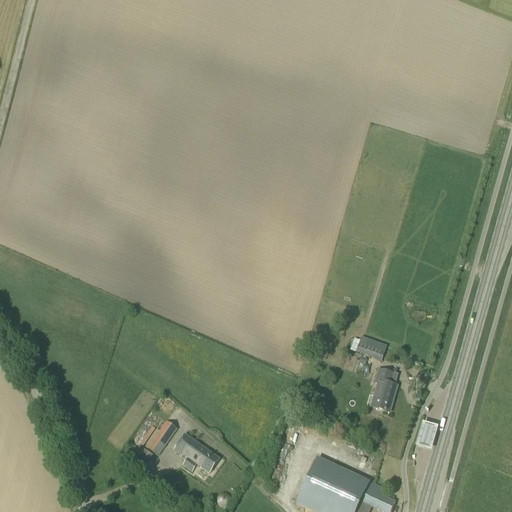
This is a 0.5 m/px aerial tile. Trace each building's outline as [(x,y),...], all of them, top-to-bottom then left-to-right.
[(355,353),(373,359),(376,351),(358,345),(355,353)] [(369,397),(366,408),(389,414),(397,388),(390,386),(393,376),(378,372),(375,384),(378,385),(374,398),(369,397)] [(173,427),(177,422),(171,417),(166,423),(166,422),(147,450),(158,458),(177,431),(173,427)] [(184,436),(173,452),(181,458),(182,457),(187,460),(182,467),(192,474),(197,466),(209,475),(219,461),(184,436)] [(362,466),(368,456),(358,451),(353,462),(362,466)] [(378,511),(391,511),(395,503),(381,497),(384,490),(317,459),(295,505),(309,511),(369,511),(372,509),(378,511)] [(415,460),(407,460),(407,476),(415,476),(415,460)]
